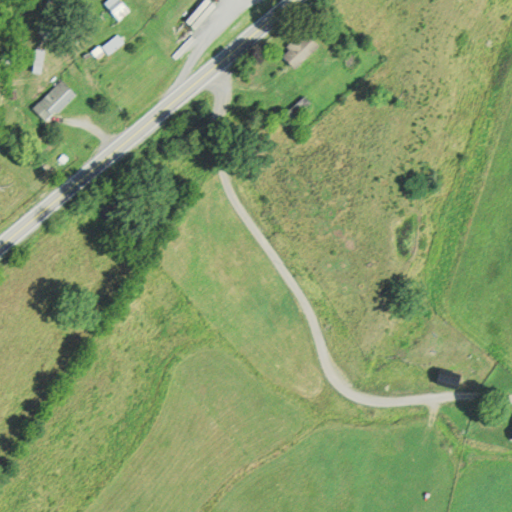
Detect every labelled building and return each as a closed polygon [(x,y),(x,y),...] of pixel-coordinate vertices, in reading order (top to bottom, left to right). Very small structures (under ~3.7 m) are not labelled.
[(103,3),(106,0),(117,0),(126,10),(116,19),(103,3)] [(281,52),(304,31),(317,46),(294,67),(281,52)] [(102,47),(116,35),(122,42),(107,54),(102,47)] [(33,109),(65,82),(75,95),(43,121),(33,109)] [(281,110),(302,90),(312,101),(291,120),(281,110)] [(433,384),(437,370),(460,376),(456,391),(433,384)]
